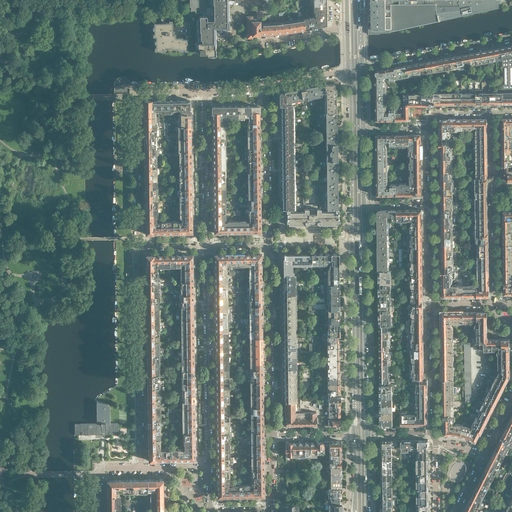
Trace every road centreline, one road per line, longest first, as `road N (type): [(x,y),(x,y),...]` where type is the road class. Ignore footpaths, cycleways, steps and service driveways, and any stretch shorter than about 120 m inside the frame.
road 1 (tertiary): [(348,71),(353,433)]
road 2 (tertiary): [(366,432),(362,207)]
road 3 (residential): [(204,91),(135,95),(137,247)]
road 4 (residential): [(208,468),(206,247)]
road 5 (residential): [(137,247),(140,467)]
road 6 (residential): [(270,246),(270,434)]
road 7 (residential): [(206,247),(204,91)]
road 8 (residential): [(268,90),(270,246)]
road 9 (residential): [(361,68),(511,38)]
road 10 (residential): [(434,433),(433,306)]
